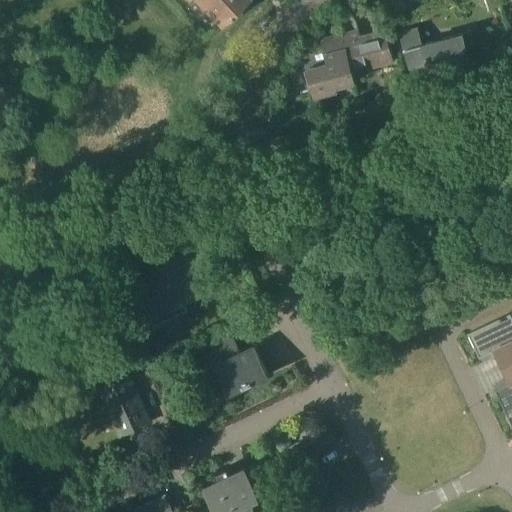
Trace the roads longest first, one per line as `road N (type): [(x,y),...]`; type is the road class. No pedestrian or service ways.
road 1 (residential): [(71,511),(333,384)]
road 2 (residential): [(262,177),(511,112)]
road 3 (residential): [(0,249),(239,184)]
road 4 (residential): [(511,292),(440,324),(507,464)]
road 5 (residential): [(333,384),(239,184)]
road 6 (residential): [(262,177),(251,112),(259,77),(301,8)]
road 7 (residential): [(393,511),(333,384)]
